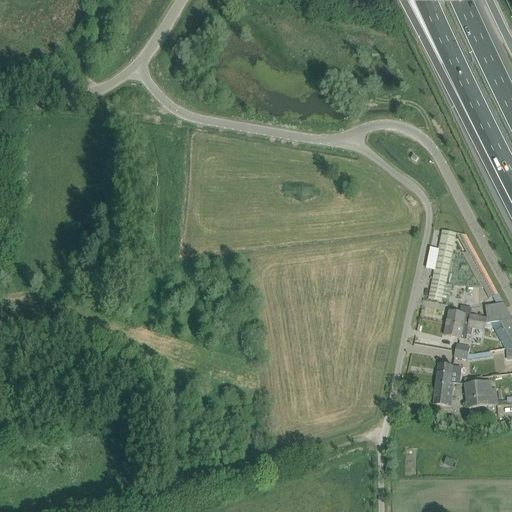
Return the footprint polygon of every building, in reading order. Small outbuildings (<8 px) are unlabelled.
[(443,232),(429,300),(442,303),(449,304),(453,286),(446,285),(456,234),(443,232)] [(464,235),(457,234),(466,253),(465,254),(462,253),(481,289),(483,288),(489,299),(494,296),(499,305),(485,307),(488,324),(499,322),(502,322),(511,320),(511,318),(510,316),(507,310),(504,304),(467,236),(464,235)] [(449,312),(447,324),(469,328),(474,329),(484,331),(487,319),(470,316),(472,309),(461,307),(460,314),(449,312)] [(511,320),(502,322),(499,322),(511,345),(511,320)] [(447,324),(445,336),(467,340),(468,335),(472,336),(474,329),(469,328),(447,324)] [(457,345),(456,351),(469,354),(471,355),(480,353),(479,348),(470,347),(468,347),(468,343),(459,341),(459,345),(457,345)] [(456,351),(454,358),(468,360),(468,361),(507,355),(506,350),(480,354),(480,353),(471,355),(469,354),(456,351)] [(439,365),(437,384),(451,386),(451,384),(459,385),(461,368),(439,365)] [(482,377),(464,379),(465,385),(483,383),(482,378),(482,377)] [(483,383),(465,385),(467,409),(498,406),(496,390),(493,391),(492,382),(483,383)] [(437,384),(434,406),(448,407),(451,386),(437,384)] [(446,459),(444,464),(452,467),(455,462),(446,459)]
